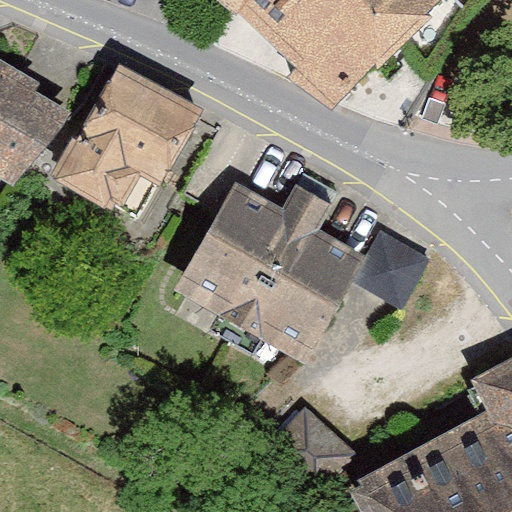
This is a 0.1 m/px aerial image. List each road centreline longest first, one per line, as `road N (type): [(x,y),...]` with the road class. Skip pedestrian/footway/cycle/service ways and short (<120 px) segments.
road 1 (residential): [(400,171),(49,0)]
road 2 (residential): [(400,171),(511,268)]
